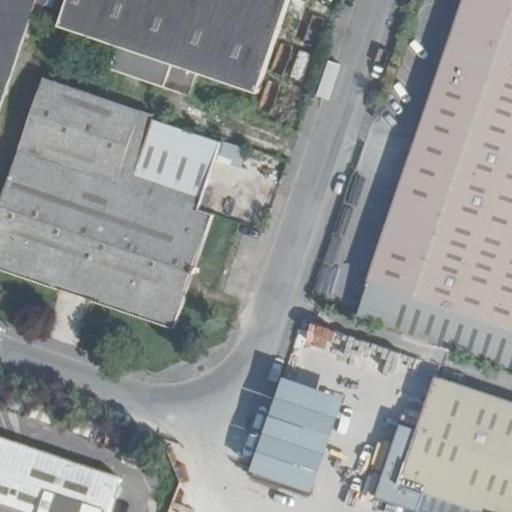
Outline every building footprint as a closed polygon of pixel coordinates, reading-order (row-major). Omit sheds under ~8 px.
[(33,4),(34,0),(0,0),(0,102),(30,11),(33,4)] [(48,18),(50,10),(53,0),(34,0),(33,4),(30,11),(48,18)] [(53,0),(50,10),(48,18),(63,23),(66,15),(70,0),(53,0)] [(70,0),(66,15),(63,23),(121,41),(112,67),(193,96),(202,71),(261,91),(292,0),(70,0)] [(511,329),(511,0),(464,0),(366,280),(511,329)] [(72,55),(77,43),(60,37),(56,49),(72,55)] [(226,144),(45,78),(0,210),(0,264),(176,327),(215,217),(201,212),(226,144)] [(511,511),(511,398),(437,373),(418,429),(401,424),(378,496),(420,510),(427,489),(499,511),(511,511)] [(242,474),(306,493),(335,397),(271,378),(242,474)] [(109,511),(122,476),(6,436),(0,452),(0,502),(27,511),(47,511),(56,494),(105,511),(109,511)] [(359,468),(355,490),(369,493),(374,471),(359,468)]
